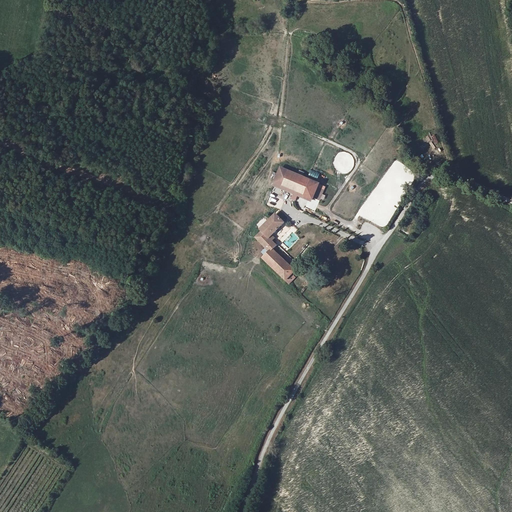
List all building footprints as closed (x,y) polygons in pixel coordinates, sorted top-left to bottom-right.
[(268,185),(306,202),(313,187),(275,171),(268,185)] [(378,179),(358,215),(385,230),(403,197),(390,190),(392,187),(378,179)] [(266,202),(271,191),(267,190),(262,200),(266,202)] [(254,261),(280,288),(287,282),(284,278),(287,275),(282,270),(265,253),(268,249),(264,244),(267,241),(264,238),(277,226),(268,217),(252,233),(254,234),(243,244),(256,259),(254,261)] [(290,236),(301,246),(313,256),(321,247),(313,239),(299,227),(290,236)]
